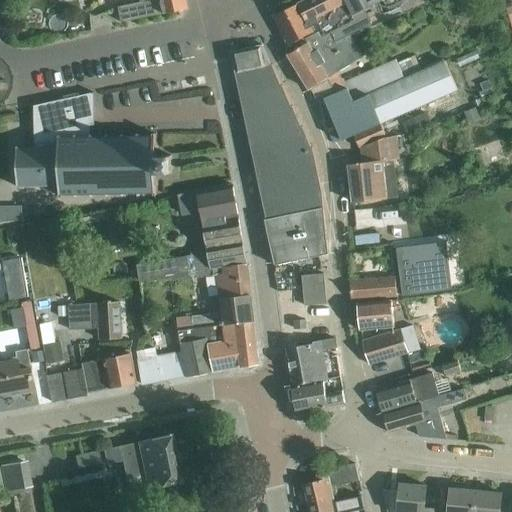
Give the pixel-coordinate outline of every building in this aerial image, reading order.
[(181,11),(186,10),(183,0),(144,0),(145,1),(116,7),(119,23),(181,11)] [(317,30),(318,33),(326,29),(341,22),(347,33),(370,20),(365,10),(359,0),(309,0),(274,17),(288,44),(317,30)] [(359,0),(365,10),(384,0),(359,0)] [(53,15),(52,26),(69,27),(69,16),(53,15)] [(318,33),(305,41),(306,44),(288,55),(309,90),(310,89),(316,99),(333,88),(327,79),(363,57),(355,36),(336,44),(332,41),(333,39),(331,36),(329,36),(326,29),(318,33)] [(264,213),(275,266),(327,259),(325,223),(321,194),(312,146),(307,147),(302,125),(296,127),(292,105),(286,106),(281,85),(275,86),(270,64),(265,65),(261,45),(244,48),(229,52),(264,213)] [(463,63),(482,56),(479,48),(460,55),(463,63)] [(344,85),(347,90),(352,103),(420,73),(413,57),(397,65),(395,62),(344,85)] [(359,150),(369,145),(384,138),(386,138),(380,125),(456,91),(444,63),(420,73),(352,103),(347,90),(323,101),(341,142),(353,137),(359,150)] [(479,83),(487,95),(497,89),(489,77),(479,83)] [(160,123),(211,119),(209,89),(169,92),(169,103),(159,104),(160,123)] [(155,134),(152,134),(152,136),(139,137),(139,135),(137,135),(137,137),(123,137),(123,135),(121,135),(121,137),(107,137),(107,135),(105,135),(105,137),(92,137),(92,136),(90,136),(90,126),(94,126),(94,125),(91,125),(91,109),(91,95),(94,95),(94,93),(61,100),(53,102),(34,106),(34,127),(34,148),(18,149),(18,147),(17,147),(17,171),(17,188),(19,188),(19,187),(45,186),(59,186),(60,198),(62,198),(62,196),(75,196),(75,197),(77,197),(77,196),(91,195),(91,197),(93,197),(93,195),(106,195),(106,197),(109,197),(109,195),(122,195),(122,197),(124,197),(124,195),(138,195),(138,196),(140,196),(140,194),(153,194),(153,196),(156,196),(155,174),(171,174),(171,156),(165,156),(155,156),(155,134)] [(481,143),(486,161),(507,155),(502,137),(481,143)] [(349,166),(353,203),(354,203),(354,204),(399,198),(394,161),(397,161),(394,138),(386,138),(384,138),(369,145),(371,163),(349,165),(349,166)] [(201,212),(204,225),(213,277),(225,275),(224,268),(246,264),(247,264),(238,218),(232,186),(179,195),(181,207),(186,206),(188,215),(201,212)] [(0,223),(22,220),(22,207),(0,207),(0,223)] [(58,223),(43,224),(43,240),(59,239),(58,223)] [(361,243),(383,238),(381,227),(359,232),(361,243)] [(467,284),(457,231),(448,233),(458,286),(467,284)] [(358,257),(377,260),(379,246),(359,244),(358,257)] [(397,252),(402,297),(452,292),(446,246),(397,252)] [(191,257),(138,267),(140,283),(195,278),(193,269),(191,257)] [(247,264),(246,264),(224,268),(225,275),(213,277),(206,277),(209,298),(220,296),(221,304),(222,304),(223,314),(176,318),(178,332),(237,325),(238,326),(253,324),(247,264)] [(298,276),(302,305),(325,302),(321,273),(298,276)] [(396,297),(395,278),(350,282),(351,301),(396,297)] [(391,302),(358,304),(360,331),(394,328),(391,302)] [(61,321),(69,321),(69,330),(99,329),(99,340),(121,339),(119,303),(86,304),(86,305),(68,306),(68,308),(60,308),(61,321)] [(258,361),(253,324),(238,326),(237,325),(178,332),(180,345),(206,341),(212,374),(254,366),(258,361)] [(363,342),(370,365),(419,349),(412,327),(363,342)] [(56,359),(67,358),(65,337),(54,338),(56,359)] [(287,350),(293,387),(322,381),(327,379),(323,352),(336,350),(335,341),(334,340),(313,343),(313,345),(287,349),(287,350)] [(180,345),(182,353),(186,379),(212,374),(206,341),(180,345)] [(82,365),(83,370),(87,394),(137,384),(130,350),(124,352),(125,357),(82,365)] [(23,393),(36,391),(28,351),(15,353),(16,359),(1,362),(0,356),(0,394),(22,390),(23,393)] [(182,353),(163,357),(167,382),(186,379),(182,353)] [(163,357),(150,359),(154,384),(167,382),(163,357)] [(154,384),(150,359),(137,361),(142,387),(154,384)] [(87,394),(83,370),(47,377),(52,403),(88,397),(87,394)] [(377,392),(383,413),(427,399),(439,396),(433,375),(377,392)] [(322,381),(293,387),(293,388),(287,392),(289,402),(293,404),(295,414),(344,404),(342,393),(325,396),(322,381)] [(427,399),(383,413),(389,433),(416,425),(441,419),(438,409),(468,399),(464,388),(439,396),(427,399)] [(447,441),(441,419),(416,425),(420,438),(447,441)] [(169,436),(118,448),(121,462),(129,495),(151,490),(180,484),(169,436)] [(118,448),(104,451),(106,463),(107,465),(121,462),(118,448)] [(106,463),(104,451),(74,458),(77,469),(106,463)] [(29,486),(25,463),(5,467),(10,490),(29,486)] [(328,474),(328,475),(331,487),(331,488),(359,482),(355,464),(338,468),(339,472),(328,474)] [(336,511),(334,503),(331,489),(331,487),(328,475),(318,478),(319,482),(304,486),(310,511),(336,511)] [(434,511),(435,508),(424,507),(426,485),(400,482),(397,511),(434,511)] [(447,511),(473,511),(475,490),(450,488),(447,511)] [(475,490),(473,511),(498,511),(501,493),(475,490)] [(364,510),(361,497),(344,501),(334,503),(336,511),(355,511),(357,511),(364,510)]
